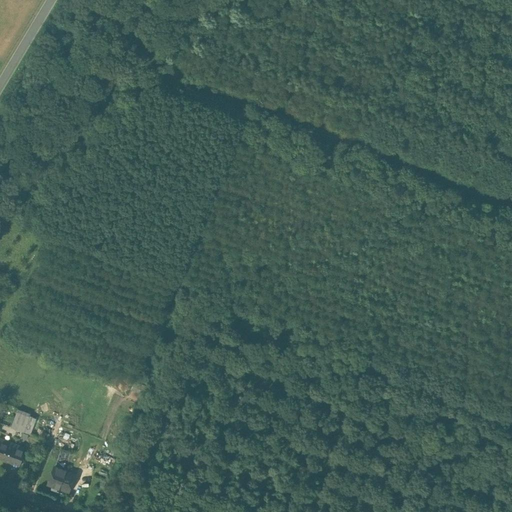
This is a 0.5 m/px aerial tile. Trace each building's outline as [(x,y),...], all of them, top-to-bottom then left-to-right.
[(30,413),(18,409),(16,413),(29,418),(30,413)] [(29,418),(16,413),(12,423),(25,428),(29,418)] [(18,444),(6,439),(7,436),(0,433),(0,453),(13,459),(18,444)] [(27,447),(18,444),(13,459),(21,462),(27,447)] [(72,447),(63,444),(56,461),(66,465),(72,447)] [(66,465),(56,461),(50,479),(70,487),(76,469),(66,465)]
